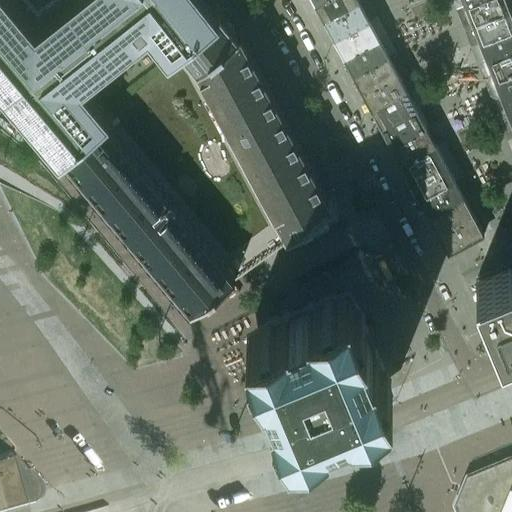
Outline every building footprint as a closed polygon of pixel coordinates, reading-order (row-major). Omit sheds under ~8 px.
[(63,52),(128,0),(131,0),(169,47),(178,40),(220,7),(214,0),(58,0),(36,18),(21,0),(0,0),(0,76),(60,147),(101,112),(110,106),(63,52)] [(287,235),(195,64),(196,63),(178,40),(169,47),(131,0),(128,0),(63,52),(110,106),(101,112),(111,125),(235,272),(236,273),(264,253),(288,236),(288,235),(287,235)] [(358,0),(316,0),(314,1),(324,19),(359,0),(358,0)] [(359,0),(324,19),(333,37),(369,18),(359,0)] [(505,0),(471,0),(464,3),(472,22),(509,7),(505,0)] [(301,146),(286,118),(270,87),(236,30),(220,7),(178,40),(196,63),(195,64),(287,235),(288,235),(332,203),(301,146)] [(511,15),(509,7),(472,22),(479,40),(511,27),(511,15)] [(369,18),(333,37),(343,54),(378,36),(369,18)] [(511,27),(479,40),(486,59),(511,48),(511,27)] [(378,36),(343,54),(352,72),(387,53),(378,36)] [(511,48),(486,59),(494,78),(511,71),(511,48)] [(387,53),(352,72),(362,90),(397,71),(387,53)] [(397,71),(362,90),(371,107),(406,89),(397,71)] [(511,71),(494,78),(501,97),(511,92),(511,71)] [(406,89),(371,107),(381,126),(416,107),(406,89)] [(511,92),(501,97),(508,116),(511,114),(511,92)] [(416,107),(381,126),(390,143),(425,124),(416,107)] [(235,272),(111,125),(101,112),(60,147),(191,304),(235,272)] [(425,124),(390,143),(400,161),(435,143),(425,124)] [(435,143),(400,161),(409,179),(445,160),(435,143)] [(445,160),(409,179),(419,197),(454,178),(445,160)] [(454,178),(419,197),(428,214),(464,196),(454,178)] [(464,196),(428,214),(438,232),(473,213),(464,196)] [(473,213),(438,232),(448,251),(483,232),(473,213)] [(511,263),(466,283),(493,348),(511,340),(511,263)] [(392,388),(384,367),(373,341),(349,285),(270,318),(245,328),(267,379),(288,431),(371,397),(392,388)] [(27,498),(13,450),(12,450),(12,451),(0,454),(0,486),(5,504),(27,498)] [(36,476),(13,450),(27,498),(28,498),(34,495),(37,492),(39,488),(40,484),(38,480),(36,476)] [(511,511),(511,473),(507,474),(502,474),(497,475),(493,477),(488,479),(484,483),(481,486),(478,485),(476,485),(475,485),(472,486),(470,487),(468,488),(467,489),(467,490),(466,492),(466,493),(466,494),(466,495),(466,496),(466,498),(467,499),(467,500),(469,502),(470,503),(472,504),(473,504),(473,509),(473,511),(511,511)]
